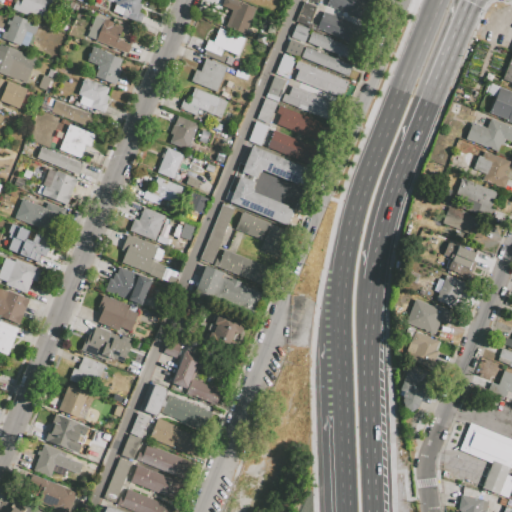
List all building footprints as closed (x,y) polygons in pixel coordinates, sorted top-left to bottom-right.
[(15,0),(12,10),(39,20),(45,4),(52,7),(54,0),(20,0),(20,1),(18,0),(15,0)] [(139,0),(138,4),(141,5),(138,12),(144,14),(140,23),(112,11),(115,5),(114,5),(115,0),(139,0)] [(222,0),(234,0),(255,8),(245,34),(224,26),(231,10),(220,6),(222,0)] [(327,0),(361,0),(374,5),(367,21),(326,5),(327,0)] [(303,2),(315,7),(309,23),(315,25),(313,29),(295,22),(303,2)] [(323,11),(367,30),(360,47),(316,29),(323,11)] [(0,38),(19,46),(25,31),(34,35),(38,24),(13,15),(11,21),(7,20),(6,24),(9,25),(6,32),(3,31),(0,38)] [(94,16),(122,27),(117,39),(131,44),(127,53),(86,37),(94,16)] [(296,24),(309,29),(304,42),(290,37),(296,24)] [(203,55),(223,63),(225,57),(219,55),(221,50),(236,56),(243,39),(218,29),(213,42),(206,40),(203,49),(205,50),(203,55)] [(311,32),(357,50),(352,61),(307,42),(311,32)] [(289,40),(302,45),(297,56),(285,51),(289,40)] [(0,73),(25,83),(35,58),(0,44),(0,73)] [(92,46),(122,58),(118,67),(121,68),(114,84),(94,76),(98,66),(86,61),(92,46)] [(304,47),(351,66),(346,76),(300,57),(304,47)] [(511,82),(511,48),(500,78),(511,83),(511,82)] [(283,53),(295,59),(287,78),(275,73),(283,53)] [(190,81),(216,91),(226,67),(204,58),(199,72),(195,70),(190,81)] [(296,61),(348,81),(341,98),(294,79),(298,70),(293,68),(296,61)] [(42,75),(37,87),(45,90),(50,78),(42,75)] [(273,76),(286,81),(277,102),(265,97),(273,76)] [(84,78),(108,88),(105,95),(107,96),(104,103),(107,104),(103,113),(89,107),(92,100),(77,94),(84,78)] [(0,101),(17,108),(25,89),(0,79),(0,101)] [(291,85),(336,104),(329,121),(280,101),(283,94),(287,95),(291,85)] [(511,122),(488,113),(499,87),(511,92),(511,122)] [(178,109),(195,116),(198,108),(220,117),(226,101),(193,88),(188,102),(182,100),(178,109)] [(264,98),(276,103),(268,123),(256,118),(264,98)] [(50,111),(90,128),(95,117),(54,101),(50,111)] [(278,106),(330,127),(323,144),(276,125),(280,115),(275,113),(278,106)] [(168,143),(187,151),(198,125),(177,116),(169,134),(172,135),(168,143)] [(465,139),(471,122),(486,128),(489,118),(511,127),(511,143),(504,140),(502,146),(500,145),(497,152),(465,139)] [(255,121),(267,126),(259,145),(248,140),(255,121)] [(68,125),(94,135),(89,147),(84,146),(79,159),(58,150),(68,125)] [(273,131),(320,150),(313,166),(266,147),(273,131)] [(40,147),(35,158),(77,175),(82,164),(40,147)] [(251,147),(309,170),(302,187),(261,170),(257,180),(240,173),(251,147)] [(157,172),(172,178),(182,154),(166,148),(157,172)] [(504,188),(484,180),(484,174),(472,169),(478,155),(481,156),(483,151),(509,161),(503,176),(508,178),(504,188)] [(47,167),(75,179),(65,204),(40,194),(43,185),(41,184),(47,167)] [(0,168),(0,180),(7,183),(11,172),(0,168)] [(188,177),(185,183),(197,188),(199,182),(188,177)] [(238,177),(253,183),(251,188),(253,189),(252,192),(293,209),(286,225),(228,202),(238,177)] [(142,198),(157,204),(160,199),(175,205),(181,188),(157,178),(152,190),(146,188),(142,198)] [(461,178),(496,192),(489,207),(494,209),(490,217),(476,211),(480,204),(455,193),(461,178)] [(183,206),(199,213),(206,199),(190,192),(183,206)] [(21,199),(45,208),(47,203),(65,211),(60,223),(50,218),(45,231),(13,219),(21,199)] [(221,205),(234,210),(211,264),(199,259),(221,205)] [(128,231),(154,241),(164,215),(143,206),(137,220),(133,218),(128,231)] [(468,234),(441,223),(447,208),(474,218),(468,234)] [(241,212),(289,232),(278,257),(259,250),(262,241),(234,230),(241,212)] [(27,229),(53,240),(47,252),(42,250),(37,263),(17,255),(23,240),(19,239),(22,231),(26,233),(27,229)] [(121,262),(165,280),(169,269),(151,262),(157,247),(126,235),(120,251),(124,253),(121,262)] [(451,261),(451,259),(443,256),(448,242),(475,253),(469,268),(451,261)] [(224,249),(219,261),(216,259),(213,265),(263,286),(270,268),(224,249)] [(15,259),(41,270),(36,282),(31,280),(26,293),(5,285),(6,282),(0,279),(0,267),(4,257),(14,261),(15,259)] [(204,265),(222,273),(220,277),(230,281),(231,278),(240,282),(239,284),(261,293),(252,317),(236,310),(237,307),(212,297),(210,301),(193,294),(204,265)] [(104,291),(140,305),(150,279),(119,267),(116,274),(114,273),(111,280),(109,279),(104,291)] [(436,300),(446,274),(466,282),(455,308),(436,300)] [(0,288),(28,299),(18,325),(0,317),(0,288)] [(96,322),(118,331),(120,328),(130,332),(137,313),(127,309),(128,305),(102,295),(99,302),(102,303),(101,306),(102,307),(96,322)] [(404,323),(414,299),(435,308),(436,305),(453,312),(448,325),(440,321),(435,335),(404,323)] [(186,303),(198,308),(191,324),(179,320),(186,303)] [(218,311),(213,324),(215,325),(212,332),(209,331),(203,345),(228,355),(230,350),(232,351),(236,342),(230,340),(233,332),(239,335),(243,326),(240,325),(241,321),(218,311)] [(0,351),(6,354),(17,329),(0,322),(0,351)] [(79,349),(105,360),(107,355),(121,361),(125,350),(127,351),(131,343),(114,337),(115,334),(95,326),(92,333),(89,332),(87,338),(84,337),(79,349)] [(414,330),(409,341),(400,338),(405,327),(414,330)] [(438,342),(428,368),(404,358),(414,333),(438,342)] [(511,348),(503,345),(505,338),(511,340),(511,348)] [(168,339),(181,344),(175,358),(162,353),(168,339)] [(511,352),(511,367),(496,361),(498,356),(501,348),(511,352)] [(184,350),(170,383),(184,389),(189,378),(191,379),(186,393),(188,394),(187,396),(194,399),(195,397),(210,403),(209,405),(213,407),(214,405),(216,405),(222,391),(194,380),(198,370),(226,381),(233,366),(202,353),(196,367),(194,366),(198,356),(184,350)] [(68,380),(93,390),(103,365),(82,357),(77,369),(72,368),(68,380)] [(108,359),(106,364),(113,367),(115,362),(108,359)] [(398,389),(408,363),(428,371),(420,390),(424,391),(418,406),(410,411),(403,408),(401,400),(402,398),(400,397),(402,391),(398,389)] [(112,367),(109,376),(116,379),(120,370),(112,367)] [(511,374),(511,393),(506,391),(504,398),(486,391),(490,382),(497,385),(502,371),(511,374)] [(58,409),(77,417),(86,393),(67,385),(58,409)] [(153,385),(166,390),(155,416),(142,411),(153,385)] [(167,395),(211,413),(203,432),(159,414),(167,395)] [(117,408),(113,417),(120,420),(124,410),(117,408)] [(138,413),(149,418),(141,438),(129,434),(138,413)] [(44,439),(77,453),(87,427),(54,414),(51,422),(53,423),(49,434),(47,433),(44,439)] [(156,419),(176,427),(175,429),(202,440),(195,458),(148,439),(156,419)] [(497,494),(511,452),(511,439),(467,423),(457,450),(489,462),(480,488),(497,494)] [(128,435),(140,440),(132,460),(120,455),(128,435)] [(146,444),(192,463),(185,480),(135,459),(138,451),(143,453),(146,444)] [(32,470),(49,477),(54,465),(78,474),(82,465),(58,455),(60,452),(43,445),(40,451),(37,450),(36,454),(38,455),(32,470)] [(118,459),(131,464),(113,506),(101,502),(118,459)] [(136,465),(184,484),(177,501),(129,481),(136,465)] [(37,502),(53,508),(52,511),(54,511),(64,511),(73,490),(32,474),(28,483),(38,487),(36,493),(40,494),(37,502)] [(239,511),(247,488),(231,484),(222,511),(239,511)] [(126,489),(174,509),(172,511),(136,511),(117,504),(120,496),(123,498),(126,489)] [(458,511),(459,511),(457,510),(459,495),(488,500),(486,511),(458,511)]
